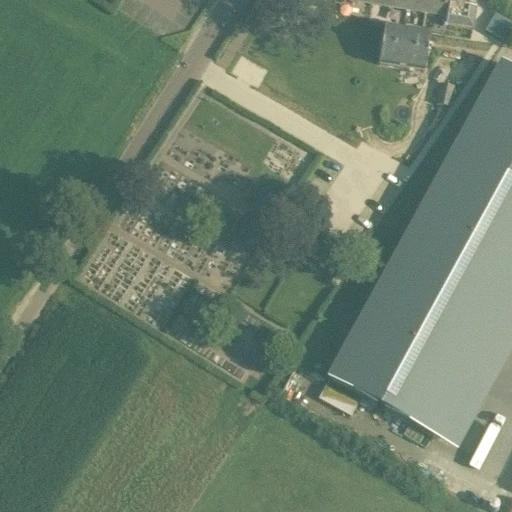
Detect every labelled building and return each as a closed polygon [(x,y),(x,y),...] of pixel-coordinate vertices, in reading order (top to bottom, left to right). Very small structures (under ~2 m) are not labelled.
[(337,0),(337,2),(405,12),(448,19),(447,27),(472,31),(476,9),(464,7),(465,0),(337,0)] [(429,36),(402,31),(385,29),(379,68),(423,74),(429,36)] [(325,381),(456,452),(511,350),(511,70),(500,64),(325,381)] [(450,109),(454,88),(440,85),(436,106),(450,109)] [(405,178),(414,156),(388,145),(378,166),(405,178)] [(325,282),(337,290),(345,278),(344,277),(333,271),(325,282)]
